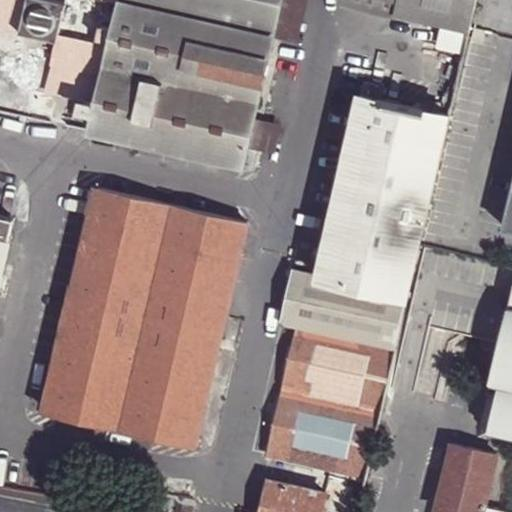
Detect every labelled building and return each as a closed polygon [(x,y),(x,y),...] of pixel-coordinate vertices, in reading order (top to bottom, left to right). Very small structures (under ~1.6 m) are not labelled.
[(63,38),(71,0),(31,0),(25,29),(63,38)] [(124,0),(124,3),(275,38),(276,34),(283,0),(124,0)] [(309,0),(283,0),(276,34),(284,36),(300,40),(309,0)] [(345,0),(345,2),(470,30),(477,0),(345,0)] [(246,165),(252,145),(256,120),(275,38),(124,3),(119,2),(98,103),(88,101),(86,113),(96,114),(92,131),(246,165)] [(329,244),(322,276),(321,280),(409,300),(452,113),(381,97),(385,85),(367,80),(329,244)] [(256,120),(252,145),(263,147),(278,150),(283,126),(256,120)] [(152,438),(200,448),(201,441),(200,441),(247,229),(249,228),(250,224),(97,188),(46,413),(152,438)] [(15,220),(0,215),(0,238),(12,242),(14,236),(11,235),(15,220)] [(0,292),(12,242),(0,238),(0,292)] [(301,242),(296,263),(309,266),(314,244),(301,242)] [(284,322),(300,326),(398,348),(409,316),(409,300),(321,280),(322,276),(295,270),(284,322)] [(511,280),(497,339),(487,387),(496,388),(486,430),(511,435),(511,280)] [(345,486),(366,490),(398,348),(300,326),(271,453),(348,471),(345,486)] [(453,440),(436,510),(444,511),(486,511),(488,506),(501,451),(453,440)] [(323,511),(328,492),(272,479),(265,511),(323,511)]
